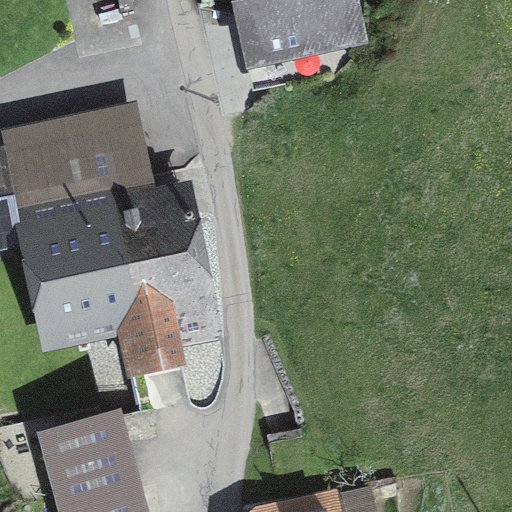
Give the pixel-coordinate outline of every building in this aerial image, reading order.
[(248,0),(267,88),(336,73),(329,42),(348,37),(340,0),(248,0)] [(126,115),(18,139),(31,200),(140,177),(126,115)] [(0,245),(15,243),(0,157),(0,245)] [(36,241),(53,327),(103,317),(115,377),(180,364),(177,345),(219,338),(193,206),(36,241)] [(44,436),(64,511),(137,511),(112,417),(44,436)] [(310,492),(301,438),(269,443),(278,497),(310,492)]
